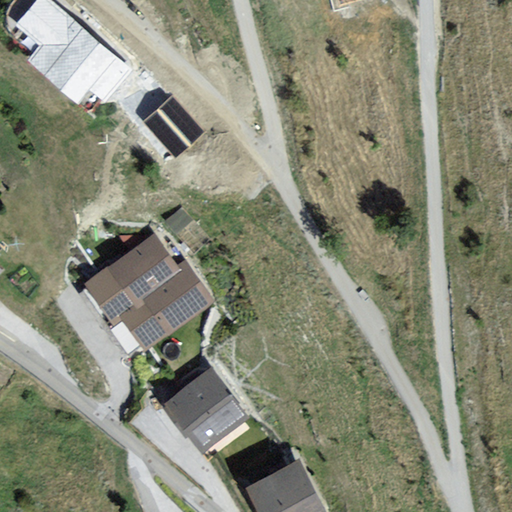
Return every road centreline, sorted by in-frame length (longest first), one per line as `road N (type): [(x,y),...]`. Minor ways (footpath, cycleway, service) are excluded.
road 1 (unclassified): [(460,481),(438,273),(425,0)]
road 2 (unclassified): [(268,164),(414,405),(446,475),(460,481)]
road 3 (residential): [(0,341),(213,511)]
road 4 (unclassified): [(105,0),(210,94),(268,164)]
road 5 (unclassified): [(268,164),(276,136),(240,0)]
